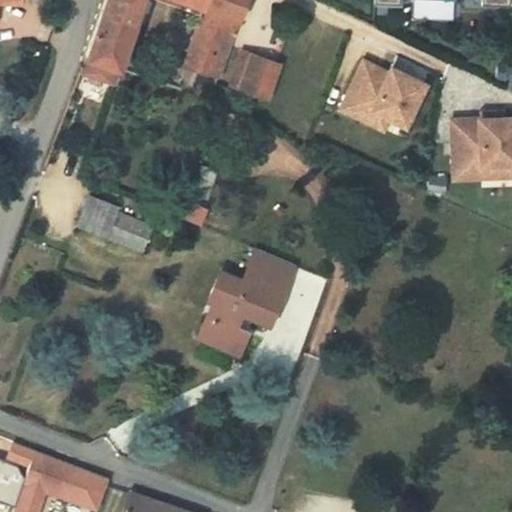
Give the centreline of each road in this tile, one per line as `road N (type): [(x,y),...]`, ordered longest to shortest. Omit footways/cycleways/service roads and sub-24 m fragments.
road 1 (residential): [(88,0),(0,239)]
road 2 (residential): [(237,511),(0,421)]
road 3 (residential): [(307,361),(253,511)]
